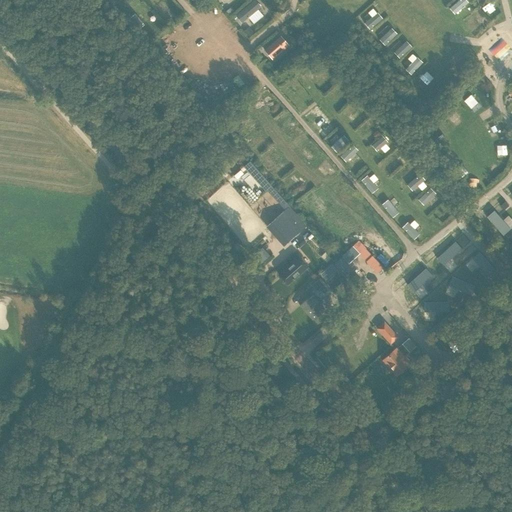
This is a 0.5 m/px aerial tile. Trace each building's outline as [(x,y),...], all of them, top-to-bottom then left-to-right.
[(132,0),(127,3),(130,8),(138,4),(135,0),(132,0)] [(499,0),(492,5),(497,14),(506,8),(500,0),(499,0)] [(140,18),(152,7),(147,2),(136,13),(140,18)] [(347,4),(341,19),(348,22),(354,7),(347,4)] [(376,23),(390,11),(385,6),(371,18),(376,23)] [(472,24),(476,20),(479,23),(484,18),(481,15),(486,11),(482,6),(467,18),(472,24)] [(252,21),(247,27),(254,33),(259,27),(252,21)] [(321,38),(342,32),(338,21),(317,27),(321,38)] [(399,21),(386,33),(390,38),(404,27),(399,21)] [(288,45),(280,35),(263,49),(271,59),(288,45)] [(494,47),(503,56),(511,47),(511,39),(508,35),(494,47)] [(404,54),(417,41),(412,36),(399,49),(404,54)] [(464,48),(467,53),(473,49),(470,44),(464,48)] [(418,69),(431,55),(425,49),(412,63),(418,69)] [(324,60),(310,72),(314,77),(328,65),(324,60)] [(440,62),(422,79),(427,84),(445,67),(440,62)] [(422,80),(425,75),(419,71),(416,77),(422,80)] [(299,85),(304,88),(308,80),(298,75),(289,90),(294,93),(299,85)] [(469,108),(477,105),(473,96),(465,100),(469,108)] [(310,113),(321,105),(316,98),(305,107),(310,113)] [(352,115),(362,102),(357,98),(347,111),(352,115)] [(458,107),(451,113),(458,121),(465,114),(458,107)] [(503,115),(494,119),(498,129),(507,125),(503,115)] [(324,117),(319,121),(327,131),(332,127),(324,117)] [(367,135),(378,124),(372,117),(361,128),(367,135)] [(247,133),(260,123),(255,118),(243,127),(247,133)] [(445,133),(451,126),(444,120),(438,126),(445,133)] [(511,133),(502,135),(504,145),(511,143),(511,133)] [(348,134),(336,143),(340,148),(352,139),(348,134)] [(384,152),(391,147),(382,135),(375,140),(384,152)] [(392,164),(406,152),(402,147),(388,159),(392,164)] [(360,165),(364,160),(348,149),(344,154),(360,165)] [(498,160),(508,165),(511,154),(511,153),(502,149),(498,160)] [(274,150),(268,154),(280,172),(286,168),(274,150)] [(412,161),(398,174),(402,179),(416,166),(412,161)] [(460,167),(468,176),(475,170),(468,161),(460,167)] [(495,164),(487,171),(493,178),(501,172),(495,164)] [(380,193),(386,187),(370,171),(365,176),(380,193)] [(295,172),(290,175),(301,192),(307,189),(295,172)] [(421,197),(432,211),(448,198),(437,184),(421,197)] [(284,200),(287,197),(280,185),(276,187),(284,200)] [(272,187),(267,191),(283,209),(288,205),(272,187)] [(387,201),(397,193),(393,188),(383,196),(387,201)] [(313,193),(308,197),(318,212),(323,208),(313,193)] [(403,222),(409,217),(396,200),(390,204),(403,222)] [(491,210),(497,217),(504,211),(498,204),(491,210)] [(283,211),(269,224),(286,243),(300,231),(283,211)] [(333,232),(347,219),(342,214),(328,227),(333,232)] [(425,234),(428,228),(415,220),(412,226),(425,234)] [(472,227),(463,233),(468,241),(477,236),(472,227)] [(354,228),(340,241),(346,247),(360,234),(354,228)] [(364,234),(377,246),(383,239),(370,228),(364,234)] [(369,257),(376,251),(364,237),(357,243),(369,257)] [(483,238),(475,243),(480,250),(488,246),(483,238)] [(399,260),(401,254),(385,247),(383,253),(399,260)] [(371,258),(382,270),(388,264),(377,252),(371,258)] [(287,284),(307,267),(294,253),(288,258),(292,263),(279,275),(287,284)] [(430,268),(438,263),(433,254),(425,258),(430,268)] [(343,275),(351,267),(341,256),(333,264),(343,275)] [(420,274),(408,279),(411,287),(423,282),(420,274)] [(358,289),(363,284),(355,275),(349,280),(358,289)] [(300,306),(306,313),(318,302),(315,298),(327,288),(324,284),(322,287),(316,281),(304,292),(309,298),(300,306)] [(429,303),(437,296),(429,287),(421,294),(429,303)] [(319,302),(318,302),(306,313),(312,320),(332,303),(326,296),(319,302)] [(398,337),(384,321),(375,328),(390,345),(398,337)] [(384,358),(398,374),(406,367),(404,365),(409,361),(404,356),(416,346),(408,338),(384,358)]
